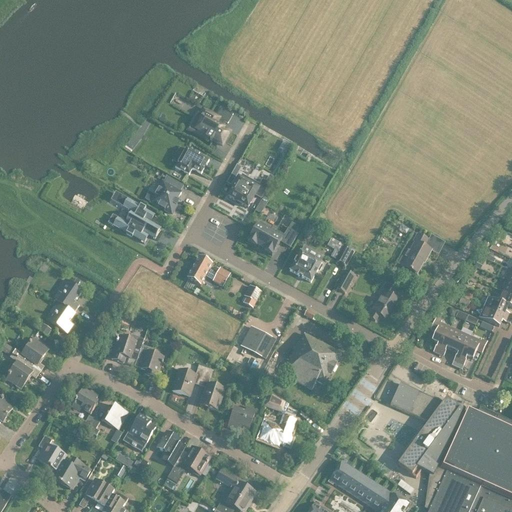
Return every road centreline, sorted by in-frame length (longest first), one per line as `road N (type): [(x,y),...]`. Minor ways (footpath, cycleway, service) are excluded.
road 1 (residential): [(57,511),(4,464),(68,365),(294,488)]
road 2 (residential): [(391,347),(190,237),(253,123)]
road 3 (residential): [(391,347),(511,199)]
road 4 (residential): [(294,488),(391,347)]
road 5 (residential): [(511,351),(493,395),(391,347)]
